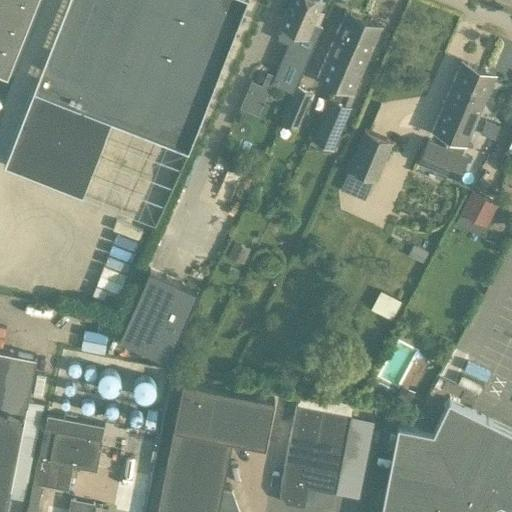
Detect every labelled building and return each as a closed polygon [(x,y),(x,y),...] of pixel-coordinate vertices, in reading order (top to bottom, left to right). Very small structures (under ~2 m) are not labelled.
[(0,0),(0,71),(7,74),(36,0),(0,0)] [(69,0),(36,87),(7,162),(82,192),(111,116),(186,146),(243,0),(69,0)] [(290,41),(273,83),(274,83),(274,82),(292,89),(292,91),(293,91),(322,25),(317,22),(321,12),(317,10),(321,0),(290,0),(280,24),(284,26),(280,35),(278,34),(278,36),(290,41)] [(317,75),(337,84),(338,82),(365,18),(345,10),(317,75)] [(338,82),(337,84),(349,89),(343,103),(331,98),(312,139),(332,148),(350,106),(349,106),(355,92),(353,91),(382,25),(365,18),(338,82)] [(432,129),(449,136),(452,137),(453,135),(455,136),(483,68),(461,59),(432,129)] [(483,68),(455,136),(453,135),(452,137),(448,146),(459,151),(450,171),(456,173),(464,156),(462,155),(466,143),(495,73),(483,68)] [(238,104),(255,111),(265,84),(248,78),(238,104)] [(312,91),(298,85),(282,121),(296,127),(312,91)] [(364,130),(349,168),(375,178),(390,141),(364,130)] [(448,146),(445,145),(427,138),(417,162),(448,175),(450,171),(459,151),(448,146)] [(496,202),(472,190),(462,212),(485,223),(496,202)] [(235,240),(228,255),(248,263),(250,259),(245,256),(249,246),(235,240)] [(417,244),(411,255),(422,261),(428,250),(417,244)] [(196,291),(147,269),(116,338),(165,360),(196,291)] [(379,288),(370,306),(390,316),(399,298),(379,288)] [(21,433),(36,357),(37,355),(0,347),(0,511),(5,511),(8,498),(24,501),(36,436),(21,433)] [(80,368),(80,367),(80,366),(80,364),(79,363),(79,362),(78,361),(76,361),(75,360),(74,360),(73,360),(71,361),(70,361),(69,362),(68,363),(68,364),(67,366),(67,367),(67,368),(68,369),(68,370),(69,372),(70,372),(71,373),(72,373),(74,374),(75,373),(76,373),(77,372),(78,372),(79,371),(80,369),(80,368)] [(91,364),(90,363),(89,363),(89,364),(88,364),(87,364),(86,365),(85,365),(85,366),(84,366),(84,367),(84,368),(83,369),(83,370),(83,371),(84,372),(84,373),(85,374),(86,375),(87,376),(88,376),(89,376),(90,376),(91,376),(92,376),(93,375),(94,375),(94,374),(95,374),(95,373),(96,372),(96,371),(96,370),(96,369),(96,368),(95,367),(95,366),(94,365),(93,365),(93,364),(92,364),(91,364)] [(120,381),(120,379),(120,377),(120,375),(119,374),(118,372),(116,371),(115,370),(113,369),(111,368),(109,368),(107,368),(105,368),(104,369),(102,370),(101,371),(99,373),(98,374),(98,376),(97,378),(97,380),(98,382),(98,384),(99,385),(100,387),(101,388),(103,389),(105,390),(106,390),(108,391),(110,391),(112,390),(114,390),(115,389),(117,387),(118,386),(119,385),(120,383),(120,381)] [(155,388),(156,386),(155,384),(155,382),(154,381),(153,379),(152,378),(150,376),(149,376),(147,375),(145,375),(143,375),(141,375),(140,375),(138,376),(136,377),(135,379),(134,380),(133,382),(133,384),(132,386),(133,388),(133,390),(134,391),(135,393),(136,395),(138,396),(140,397),(142,397),(144,398),(146,397),(148,397),(150,396),(151,395),(153,394),(154,392),(155,390),(155,388)] [(239,511),(231,489),(223,488),(232,438),(265,445),(275,397),(182,379),(173,427),(156,511),(239,511)] [(74,387),(74,386),(74,385),(74,384),(73,383),(72,382),(71,381),(70,381),(69,380),(68,380),(67,381),(66,381),(65,382),(64,383),(64,384),(63,385),(63,386),(63,387),(64,388),(64,389),(65,390),(66,390),(67,391),(68,391),(69,391),(70,391),(71,391),(72,390),(73,390),(73,389),(74,388),(74,387)] [(411,394),(400,389),(395,399),(406,404),(411,394)] [(69,404),(69,403),(69,402),(68,401),(68,400),(67,399),(66,399),(65,398),(63,399),(62,399),(62,400),(61,401),(60,402),(60,403),(61,404),(61,405),(62,406),(63,407),(64,407),(65,407),(66,407),(67,406),(68,405),(69,404)] [(93,406),(94,405),(94,403),(93,402),(93,401),(92,400),(91,399),(90,399),(88,398),(87,398),(86,398),(84,398),(83,399),(82,400),(81,401),(81,402),(80,403),(80,404),(80,406),(81,407),(81,409),(82,410),(83,410),(85,411),(86,411),(87,411),(89,411),(90,411),(91,410),(92,409),(93,408),(93,406)] [(398,424),(380,511),(472,511),(500,499),(511,504),(511,429),(448,399),(433,431),(398,424)] [(118,411),(118,409),(118,408),(117,407),(117,405),(116,404),(115,404),(114,403),(112,403),(111,402),(110,402),(109,403),(107,403),(106,404),(105,405),(105,406),(104,408),(104,409),(104,410),(105,412),(105,413),(106,414),(107,415),(109,416),(110,416),(112,416),(113,416),(114,415),(115,414),(116,413),(117,412),(118,411)] [(296,403),(279,492),(285,500),(303,504),(307,485),(335,491),(350,413),(296,403)] [(141,416),(141,415),(141,413),(141,412),(140,411),(139,410),(138,409),(136,409),(135,409),(133,409),(132,409),(131,410),(130,411),(129,412),(129,413),(128,415),(129,416),(129,417),(130,418),(130,419),(131,420),(132,421),(134,421),(135,421),(136,421),(137,421),(138,420),(139,419),(140,418),(141,417),(141,416)] [(46,412),(33,481),(67,487),(69,473),(75,474),(77,463),(96,466),(104,422),(47,412),(46,412)] [(106,511),(107,507),(95,504),(95,502),(71,498),(68,511),(106,511)]
